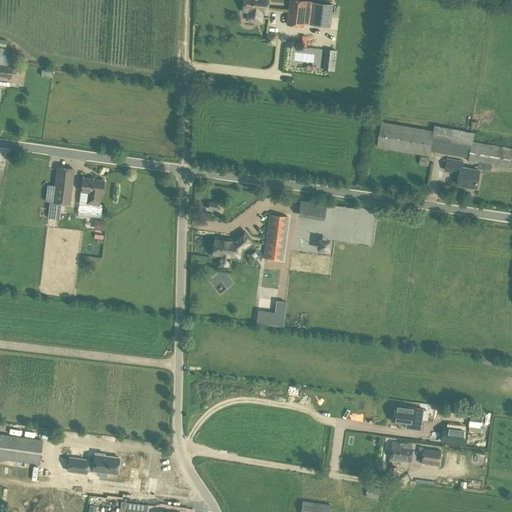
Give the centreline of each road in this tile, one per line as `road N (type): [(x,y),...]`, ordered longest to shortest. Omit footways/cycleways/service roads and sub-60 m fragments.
road 1 (unclassified): [(215,511),(176,446),(182,170)]
road 2 (unclassified): [(511,217),(182,170)]
road 3 (unclassified): [(182,170),(0,143)]
road 4 (track): [(182,170),(188,0)]
